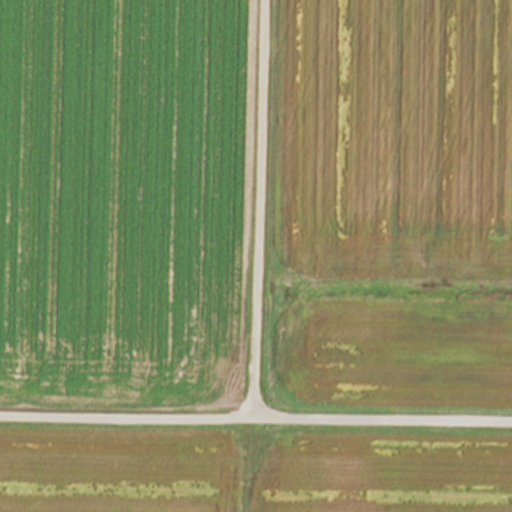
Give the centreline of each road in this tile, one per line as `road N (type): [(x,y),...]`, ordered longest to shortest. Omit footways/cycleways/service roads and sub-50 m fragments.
road 1 (track): [(0,411),(511,420)]
road 2 (track): [(255,416),(264,0)]
